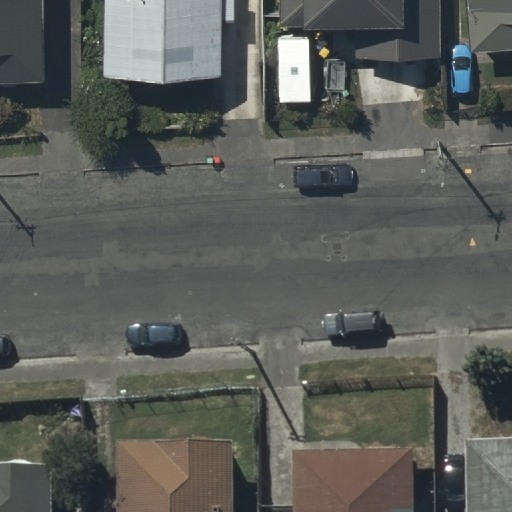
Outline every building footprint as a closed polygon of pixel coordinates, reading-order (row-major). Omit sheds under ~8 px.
[(0,0),(0,75),(41,76),(41,0),(0,0)] [(220,73),(220,0),(106,0),(106,72),(220,73)] [(283,0),(284,21),(358,21),(358,51),(438,51),(437,0),(283,0)] [(511,0),(469,0),(471,40),(511,37),(511,0)] [(511,511),(511,431),(467,432),(467,511),(511,511)] [(232,511),(232,434),(119,434),(119,489),(104,489),(103,511),(232,511)] [(417,511),(417,439),(301,440),(301,511),(417,511)] [(53,511),(54,457),(0,456),(0,511),(53,511)]
